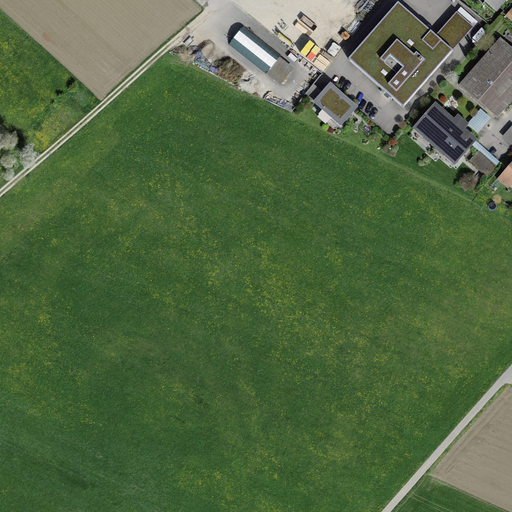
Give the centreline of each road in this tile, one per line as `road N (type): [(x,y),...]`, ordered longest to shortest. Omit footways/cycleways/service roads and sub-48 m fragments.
road 1 (track): [(0,193),(201,16)]
road 2 (track): [(386,511),(507,376)]
road 3 (unknown): [(390,0),(338,65),(384,116)]
